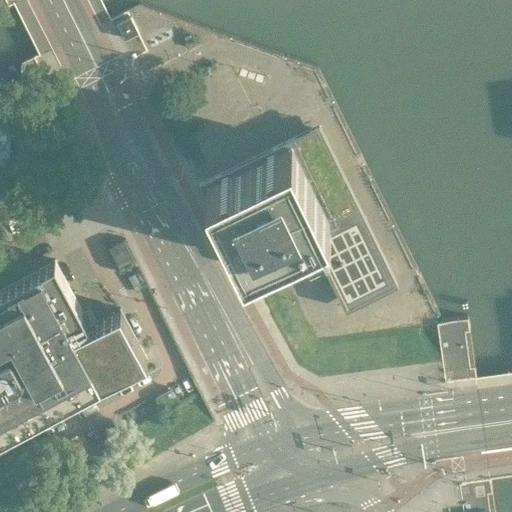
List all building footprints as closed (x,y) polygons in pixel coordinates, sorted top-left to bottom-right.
[(130,16),(117,23),(125,39),(138,32),(130,16)] [(204,184),(243,261),(298,234),(298,235),(303,233),(302,232),(312,227),(312,228),(317,226),(357,208),(315,130),(274,151),(273,149),(221,176),(221,177),(204,184)] [(121,271),(131,265),(135,263),(124,239),(109,246),(121,271)] [(0,435),(27,421),(28,421),(30,422),(32,421),(34,421),(35,420),(36,419),(37,418),(37,417),(38,415),(147,357),(120,307),(89,323),(55,258),(0,287),(0,435)] [(473,377),(471,354),(461,355),(460,341),(450,342),(451,352),(445,352),(447,379),(473,377)] [(155,397),(155,398),(155,399),(156,400),(158,403),(159,405),(161,409),(162,410),(163,411),(165,410),(179,403),(178,401),(171,388),(157,395),(156,396),(155,397)]
